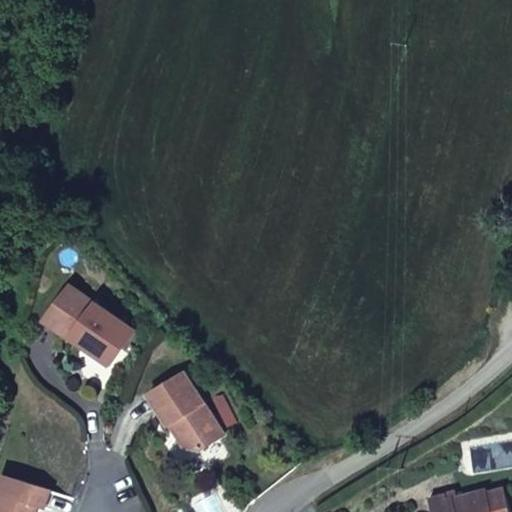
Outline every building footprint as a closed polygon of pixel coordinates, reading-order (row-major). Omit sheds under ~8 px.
[(112,338),(123,346),(136,328),(74,282),(47,317),(97,350),(105,339),(112,338)] [(112,361),(123,346),(112,338),(105,339),(97,350),(112,361)] [(224,436),(186,374),(150,396),(169,427),(176,423),(185,447),(200,450),(224,436)] [(46,507),(52,490),(5,475),(0,488),(0,511),(36,511),(39,505),(46,507)] [(447,494),(430,499),(433,511),(511,511),(505,488),(458,497),(448,499),(447,494)]
